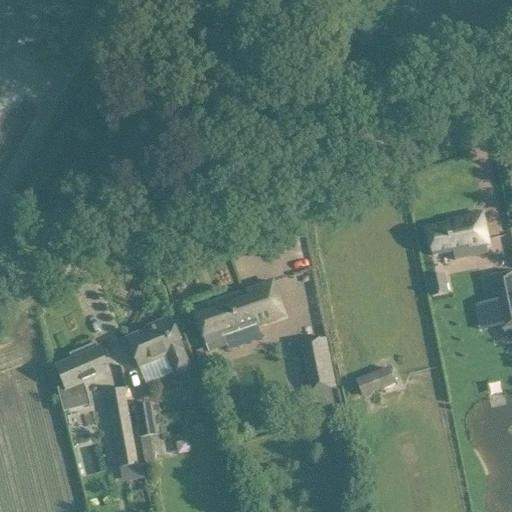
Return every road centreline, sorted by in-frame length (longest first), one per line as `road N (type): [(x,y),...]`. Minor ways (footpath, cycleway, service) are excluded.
road 1 (unclassified): [(0,269),(511,78)]
road 2 (unclassified): [(0,208),(9,174),(96,0)]
